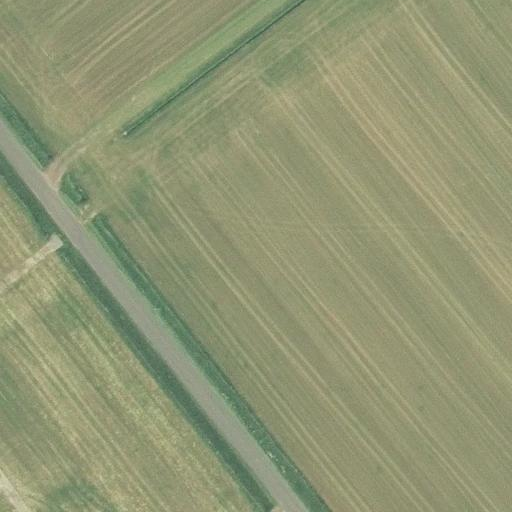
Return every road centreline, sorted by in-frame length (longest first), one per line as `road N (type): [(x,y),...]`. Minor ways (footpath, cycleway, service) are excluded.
road 1 (tertiary): [(296,511),(0,132)]
road 2 (track): [(43,188),(91,139),(273,0)]
